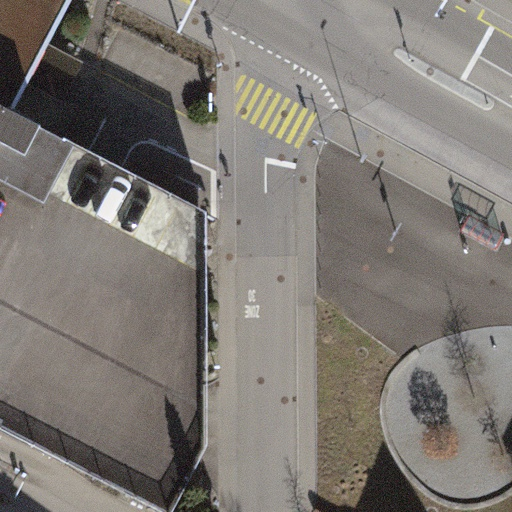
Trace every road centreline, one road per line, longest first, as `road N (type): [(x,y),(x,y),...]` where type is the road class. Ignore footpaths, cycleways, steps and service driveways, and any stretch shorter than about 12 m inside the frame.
road 1 (residential): [(264,511),(263,149),(285,13)]
road 2 (primary): [(285,13),(511,143)]
road 3 (primary): [(511,66),(406,0)]
